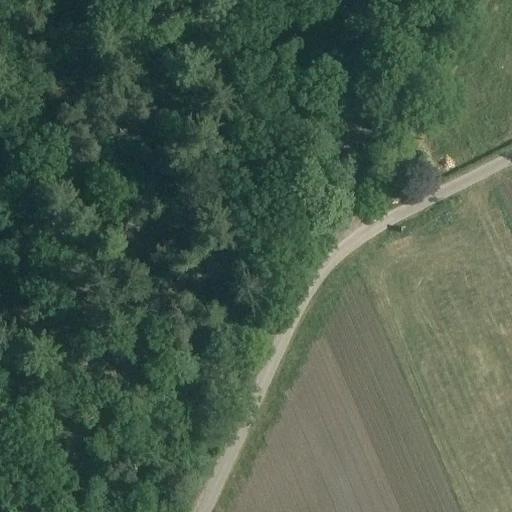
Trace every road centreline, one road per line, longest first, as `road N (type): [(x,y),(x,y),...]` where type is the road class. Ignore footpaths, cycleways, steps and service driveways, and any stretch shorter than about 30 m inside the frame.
road 1 (unclassified): [(339,254),(310,281),(200,511)]
road 2 (track): [(331,0),(349,106),(339,254)]
